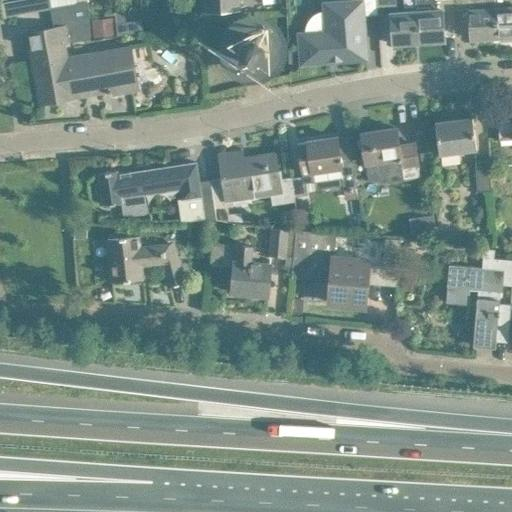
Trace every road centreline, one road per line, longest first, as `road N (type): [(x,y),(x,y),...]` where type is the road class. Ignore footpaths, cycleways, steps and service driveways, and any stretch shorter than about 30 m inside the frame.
road 1 (residential): [(511,364),(418,356),(374,324),(31,293),(0,267)]
road 2 (residential): [(0,149),(188,129),(511,78)]
road 3 (motorway): [(511,437),(0,370)]
road 4 (motorway): [(511,448),(0,419)]
road 5 (motorway): [(148,499),(452,511)]
road 6 (motorway): [(0,463),(76,470),(148,499)]
road 7 (motorway): [(0,493),(148,499)]
